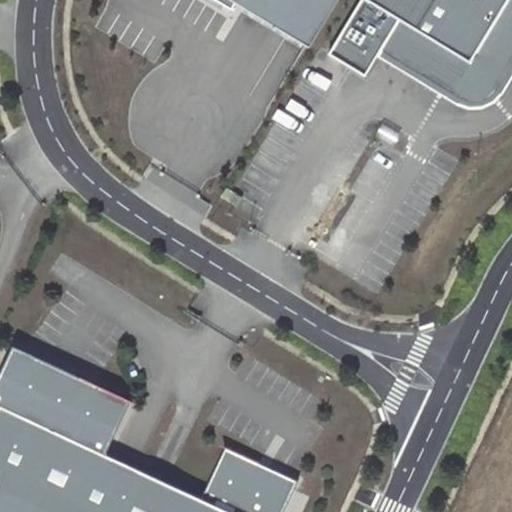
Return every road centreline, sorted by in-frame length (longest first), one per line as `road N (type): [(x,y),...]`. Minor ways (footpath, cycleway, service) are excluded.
road 1 (unclassified): [(447,395),(101,193),(64,150),(39,61),(37,0)]
road 2 (unclassified): [(447,395),(511,266)]
road 3 (unclassified): [(393,511),(447,395)]
